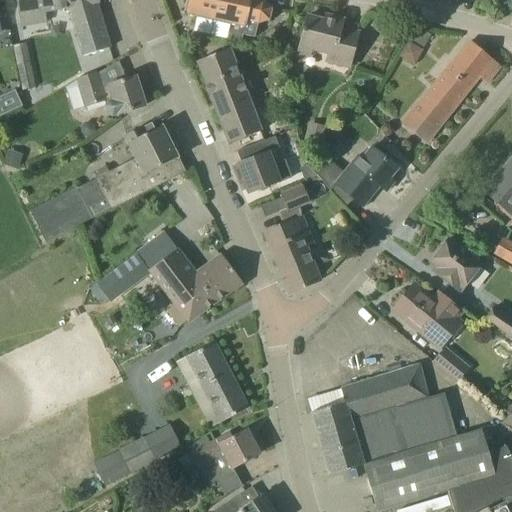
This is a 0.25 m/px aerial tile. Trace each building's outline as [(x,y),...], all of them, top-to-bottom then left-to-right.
[(83,57),(110,48),(100,17),(103,16),(101,8),(98,9),(96,3),(100,3),(99,0),(16,0),(21,27),(46,23),(44,12),(68,8),(83,57)] [(242,35),(243,35),(255,38),(258,24),(268,21),(269,22),(271,21),(269,19),(271,10),(273,10),(273,8),(271,8),(264,2),(265,0),(264,0),(262,0),(262,1),(261,1),(260,0),(186,0),(184,12),(182,13),(183,15),(185,14),(199,17),(198,19),(200,19),(201,17),(214,20),(213,22),(215,23),(216,21),(229,23),(228,25),(230,26),(230,24),(244,27),(242,35)] [(307,17),(299,46),(328,54),(326,62),(350,68),(359,33),(341,29),(343,21),(326,16),(324,21),(307,17)] [(415,63),(421,49),(406,42),(399,56),(415,63)] [(501,67),(481,50),(470,42),(401,125),(426,143),(479,77),(487,84),(501,67)] [(13,47),(23,89),(37,86),(27,43),(13,47)] [(229,144),(264,131),(232,49),(197,62),(229,144)] [(112,116),(118,114),(118,115),(144,106),(135,78),(109,86),(102,89),(97,74),(78,80),(86,107),(106,101),(105,100),(113,98),(114,101),(108,103),(106,106),(109,114),(112,116)] [(0,114),(24,106),(18,89),(0,95),(0,114)] [(163,126),(155,130),(152,123),(143,128),(142,127),(124,136),(136,159),(109,172),(107,166),(97,171),(100,177),(96,179),(30,212),(45,242),(78,226),(111,210),(168,181),(186,172),(163,126)] [(305,140),(320,144),(322,144),(326,127),(308,123),(304,140),(305,140)] [(276,151),(280,149),(275,137),(237,152),(241,163),(237,164),(249,194),(280,182),(274,165),(281,162),(276,151)] [(380,187),(386,192),(394,183),(390,180),(398,169),(371,148),(361,160),(357,157),(344,173),(319,153),(309,166),(317,175),(331,192),(336,185),(364,207),(380,187)] [(9,149),(4,165),(19,169),(23,154),(9,149)] [(511,161),(485,192),(511,213),(511,211),(511,161)] [(297,220),(297,208),(309,203),(302,186),(282,195),(288,210),(280,213),(284,225),(265,233),(268,241),(290,294),(320,281),(305,246),(312,243),(302,218),(297,220)] [(178,251),(166,234),(165,233),(152,242),(112,273),(126,291),(150,272),(168,296),(196,275),(178,251)] [(460,293),(482,265),(449,239),(430,264),(434,267),(431,271),(460,293)] [(511,245),(503,240),(496,253),(511,262),(511,245)] [(177,307),(169,312),(180,327),(188,320),(189,320),(240,285),(241,284),(221,256),(196,275),(168,296),(177,307)] [(392,311),(439,349),(467,315),(439,293),(433,300),(414,284),(392,311)] [(511,341),(511,318),(494,307),(484,321),(511,341)] [(210,429),(218,424),(249,408),(215,342),(176,362),(210,429)] [(445,349),(434,363),(457,382),(468,368),(445,349)] [(511,511),(511,458),(506,447),(487,453),(480,430),(456,437),(444,394),(429,398),(419,366),(341,389),(345,403),(311,413),(329,475),(364,465),(378,511),(448,490),(454,511),(511,511)] [(511,402),(499,417),(511,427),(511,402)] [(134,419),(143,438),(118,450),(130,474),(157,461),(146,439),(168,428),(158,407),(134,419)] [(210,457),(222,450),(232,469),(259,454),(258,451),(259,449),(255,442),(252,441),(247,431),(232,438),(230,434),(192,454),(202,471),(214,465),(210,457)] [(247,490),(214,511),(274,511),(264,495),(254,502),(247,490)]
